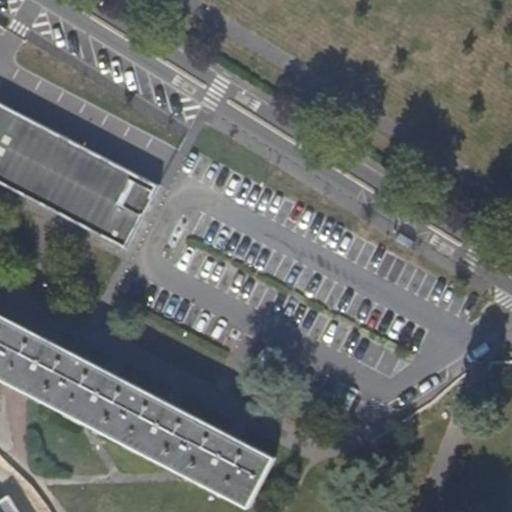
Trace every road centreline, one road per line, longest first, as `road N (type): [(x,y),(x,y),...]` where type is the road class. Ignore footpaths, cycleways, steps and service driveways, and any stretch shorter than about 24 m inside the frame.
road 1 (residential): [(46,0),(511,284)]
road 2 (residential): [(511,259),(87,0)]
